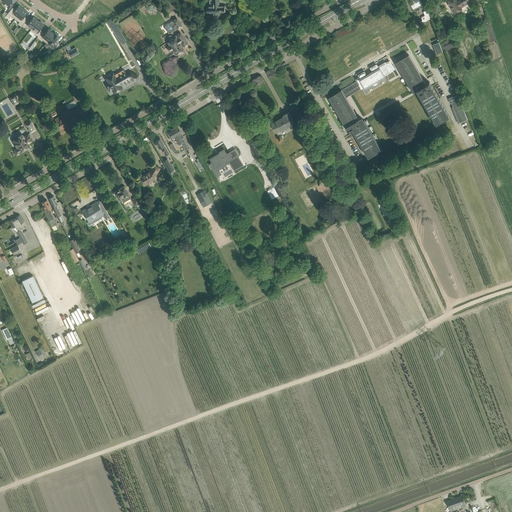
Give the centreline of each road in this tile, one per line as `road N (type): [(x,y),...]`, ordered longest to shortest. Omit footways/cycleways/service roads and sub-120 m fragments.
road 1 (track): [(511,289),(384,352),(0,491)]
road 2 (residential): [(20,208),(381,0)]
road 3 (secondary): [(16,200),(194,96)]
road 4 (residential): [(10,191),(188,87)]
road 5 (secondary): [(194,96),(359,0)]
road 6 (residential): [(188,87),(343,0)]
